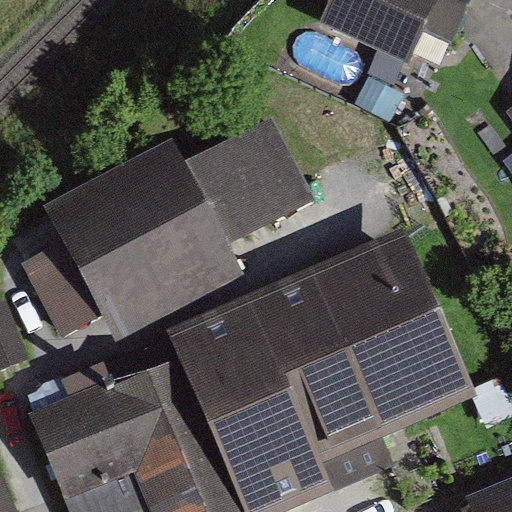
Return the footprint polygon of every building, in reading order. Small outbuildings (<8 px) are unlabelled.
[(470,0),(337,0),(327,22),(412,61),(427,27),(456,32),(470,0)] [(414,70),(438,81),(454,45),(430,34),(414,70)] [(313,204),(269,122),(60,233),(67,246),(27,267),(65,339),(105,319),(115,338),(231,276),(219,253),(313,204)] [(59,405),(34,414),(71,511),(280,511),(393,469),(385,448),(474,414),(409,245),(154,343),(163,366),(111,386),(105,369),(52,389),(59,405)] [(0,372),(28,361),(0,295),(0,372)] [(8,511),(0,490),(0,511),(8,511)] [(511,511),(511,496),(474,511),(511,511)]
